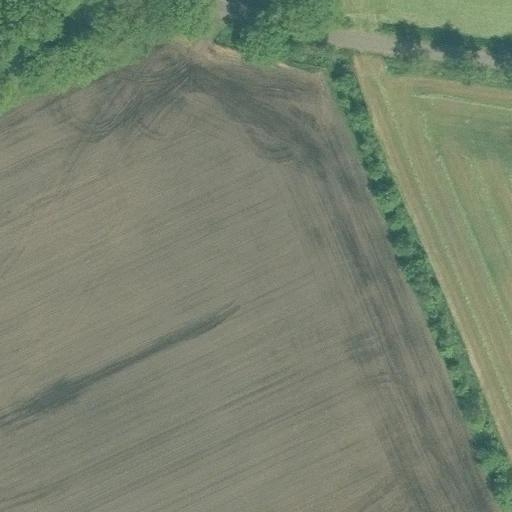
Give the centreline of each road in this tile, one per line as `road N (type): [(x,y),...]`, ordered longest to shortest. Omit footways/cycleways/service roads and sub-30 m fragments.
road 1 (unclassified): [(511,63),(288,26),(199,0)]
road 2 (track): [(0,66),(134,0)]
